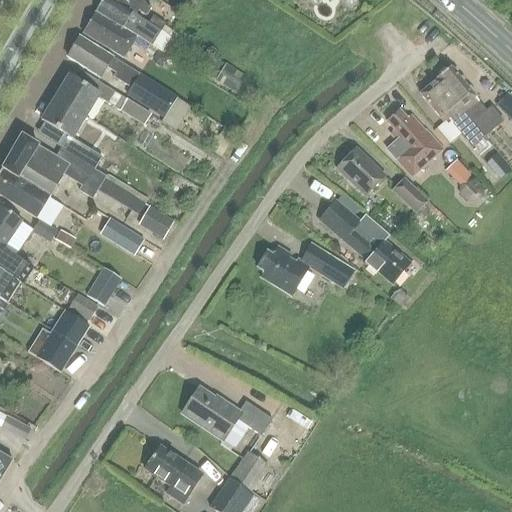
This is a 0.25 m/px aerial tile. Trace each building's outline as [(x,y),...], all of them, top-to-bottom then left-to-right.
[(134,17),(107,0),(101,0),(95,11),(136,38),(151,47),(164,25),(152,17),(147,25),(134,17)] [(107,0),(134,17),(138,11),(145,16),(149,9),(142,4),(144,0),(107,0)] [(136,38),(95,11),(81,35),(122,60),(136,38)] [(79,39),(66,59),(99,80),(106,69),(115,74),(111,80),(117,83),(128,90),(137,76),(79,39)] [(233,95),(244,79),(224,66),(213,82),(233,95)] [(450,70),(436,81),(436,82),(474,127),(475,126),(483,136),(496,125),(502,121),(491,107),(485,112),(480,106),(450,70)] [(53,99),(86,118),(97,100),(115,111),(122,99),(78,71),(72,79),(67,76),(53,99)] [(137,76),(128,90),(124,96),(163,120),(175,99),(137,76)] [(436,82),(419,96),(443,125),(448,121),(454,128),(462,137),(470,147),(483,136),(475,126),(474,127),(436,82)] [(511,96),(508,93),(497,105),(511,118),(511,96)] [(59,149),(94,171),(101,159),(72,141),(86,118),(53,99),(38,122),(65,139),(59,149)] [(122,99),(115,111),(143,127),(150,116),(122,99)] [(395,142),(386,150),(412,179),(443,151),(426,132),(425,133),(411,117),(407,121),(399,112),(386,124),(394,133),(390,136),(395,142)] [(94,171),(59,149),(53,158),(20,137),(1,170),(48,199),(63,177),(81,188),(78,193),(90,200),(91,198),(92,199),(97,191),(103,181),(104,178),(94,171)] [(336,171),(365,199),(384,178),(355,151),(336,171)] [(486,166),(499,182),(510,173),(496,157),(486,166)] [(455,161),(444,172),(459,187),(470,176),(455,161)] [(0,198),(35,221),(48,199),(1,170),(0,170),(0,198)] [(137,202),(103,181),(97,191),(131,212),(137,202)] [(426,204),(403,182),(392,193),(415,215),(426,204)] [(402,273),(409,266),(383,243),(389,237),(365,216),(359,222),(336,202),(319,221),(366,262),(363,265),(375,275),(377,272),(392,285),(394,282),(398,283),(403,277),(402,273)] [(0,249),(3,251),(3,250),(22,223),(0,208),(0,249)] [(138,226),(162,241),(173,224),(148,209),(138,226)] [(30,233),(48,244),(55,232),(51,230),(52,227),(40,219),(38,222),(37,221),(30,233)] [(131,258),(142,241),(109,220),(98,237),(131,258)] [(289,259),(290,257),(278,250),(273,258),(266,254),(257,271),(264,275),(260,281),(291,299),(307,270),(343,290),(353,272),(331,260),(311,246),(301,263),(297,261),(295,263),(289,259)] [(21,286),(32,270),(3,250),(3,251),(0,249),(0,273),(4,276),(4,275),(19,285),(21,286)] [(103,270),(86,297),(104,309),(121,281),(103,270)] [(0,300),(7,305),(19,285),(4,275),(4,276),(0,273),(0,300)] [(400,306),(407,297),(400,291),(395,294),(390,299),(400,306)] [(87,323),(96,309),(77,297),(68,311),(87,323)] [(63,312),(51,332),(76,348),(89,328),(63,312)] [(41,330),(27,354),(59,374),(74,350),(41,330)] [(218,405),(197,391),(181,416),(221,443),(235,422),(260,438),(271,421),(244,404),(237,414),(219,403),(218,405)] [(428,392),(410,427),(419,432),(418,434),(430,440),(449,403),(428,392)] [(449,403),(430,440),(441,446),(442,444),(452,449),(470,415),(449,403)] [(30,430),(0,414),(0,428),(24,442),(30,430)] [(183,503),(192,490),(200,478),(185,469),(186,467),(159,449),(144,472),(171,490),(169,494),(183,503)] [(0,479),(11,462),(0,454),(0,479)] [(230,480),(250,493),(267,467),(246,454),(230,480)] [(352,464),(316,478),(325,500),(361,486),(352,464)] [(251,511),(259,500),(229,481),(210,510),(213,511),(251,511)] [(361,486),(325,500),(329,511),(361,511),(370,509),(361,486)]
